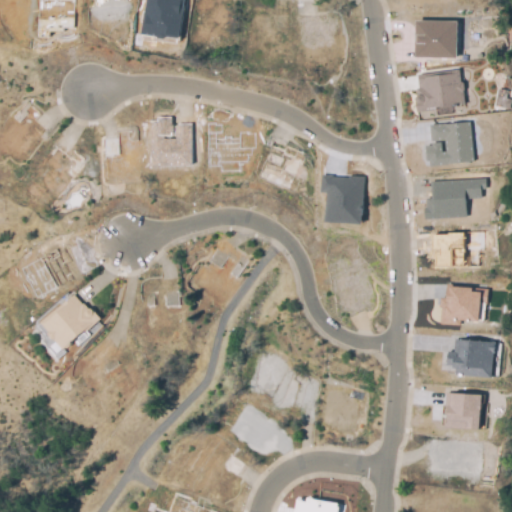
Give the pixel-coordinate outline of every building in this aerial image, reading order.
[(145,0),(184,0),(178,38),(167,36),(164,39),(157,38),(157,36),(141,34),(145,0)] [(415,20),(457,21),(456,58),(415,57),(415,20)] [(416,83),(417,82),(416,74),(458,69),(460,80),(463,82),(464,90),(462,90),(464,103),(460,103),(460,106),(455,106),(454,105),(436,107),(435,109),(416,112),(414,100),(415,100),(415,99),(415,97),(416,95),(418,95),(419,94),(416,94),(415,87),(417,87),(416,83)] [(495,107),(511,108),(511,99),(506,98),(507,89),(496,89),(495,107)] [(151,166),(192,165),(191,124),(171,124),(171,118),(150,119),(151,166)] [(431,140),(444,139),(446,151),(441,152),(440,142),(431,143),(432,145),(425,146),(427,160),(429,160),(430,165),(464,162),(464,163),(469,163),(468,161),(474,161),(470,121),(429,125),(431,140)] [(321,174),(320,192),(327,192),(325,222),(361,224),(364,176),(351,175),(351,176),(348,176),(348,177),(332,176),(332,175),(321,174)] [(431,198),(430,181),(484,178),(485,188),(480,188),(480,198),(465,199),(466,217),(424,219),(423,207),(425,207),(425,198),(431,198)] [(437,268),(474,267),(474,249),(482,248),(482,232),(432,234),(433,252),(436,252),(437,268)] [(479,321),(480,302),(486,302),(486,288),(446,286),(446,298),(441,297),(440,324),(460,325),(460,320),(479,321)] [(75,295),(84,306),(85,304),(91,310),(93,310),(95,310),(102,319),(88,333),(86,331),(64,351),(55,341),(52,341),(48,337),(48,334),(41,324),(75,295)] [(497,376),(498,341),(454,340),(453,351),(447,351),(447,364),(455,365),(454,375),(497,376)] [(445,428),(479,429),(480,420),(483,420),(484,394),(447,393),(445,428)] [(342,511),(343,503),(305,499),(305,500),(296,499),(294,511),(342,511)]
